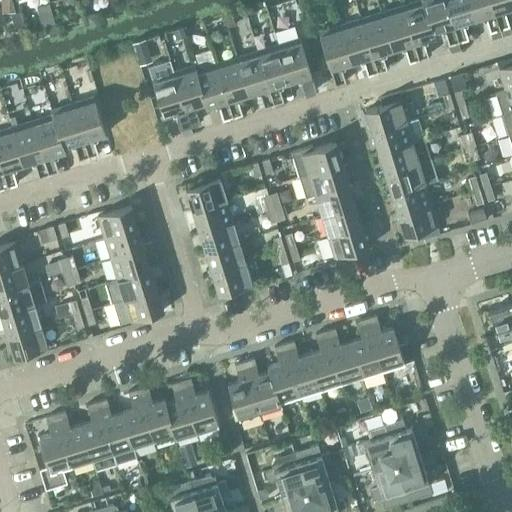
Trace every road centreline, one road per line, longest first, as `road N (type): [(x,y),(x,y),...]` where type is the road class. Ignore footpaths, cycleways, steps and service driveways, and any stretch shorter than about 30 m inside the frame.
road 1 (residential): [(149,165),(511,49)]
road 2 (unclassified): [(506,511),(429,278)]
road 3 (residential): [(203,340),(429,278)]
road 4 (residential): [(2,393),(173,341),(203,340)]
road 5 (residential): [(203,340),(149,165)]
road 6 (residential): [(0,211),(149,165)]
